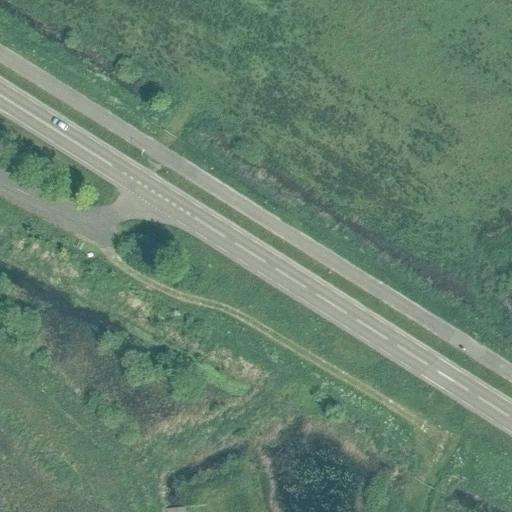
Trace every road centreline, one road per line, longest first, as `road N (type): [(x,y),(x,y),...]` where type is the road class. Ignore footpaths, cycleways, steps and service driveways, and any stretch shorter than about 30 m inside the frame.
road 1 (secondary): [(511,418),(142,184)]
road 2 (unclassified): [(511,375),(160,154)]
road 3 (unclassified): [(160,154),(0,54)]
road 4 (secondary): [(142,184),(0,93)]
road 5 (unclassified): [(142,184),(116,215),(89,220),(0,182)]
